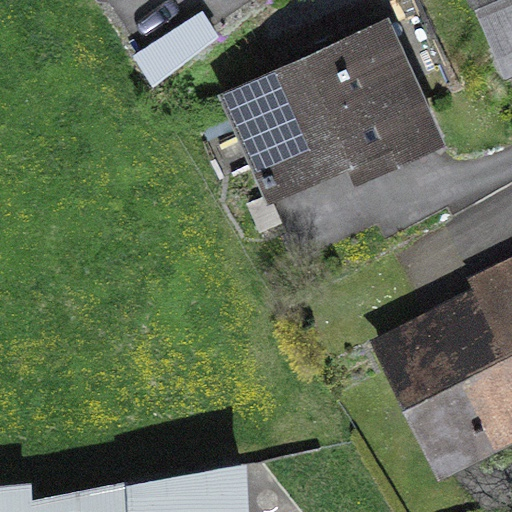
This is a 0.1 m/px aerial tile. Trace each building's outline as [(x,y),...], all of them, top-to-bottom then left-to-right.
[(511,0),(459,0),(497,84),(511,77),(511,0)] [(382,37),(312,69),(353,159),(362,178),(431,147),(382,37)] [(273,195),(353,159),(312,69),(232,104),(273,195)] [(511,270),(500,276),(511,301),(511,270)] [(440,473),(511,439),(511,301),(500,276),(480,286),(487,299),(381,349),(440,473)] [(0,511),(250,511),(250,467),(29,509),(26,489),(0,491),(0,511)]
